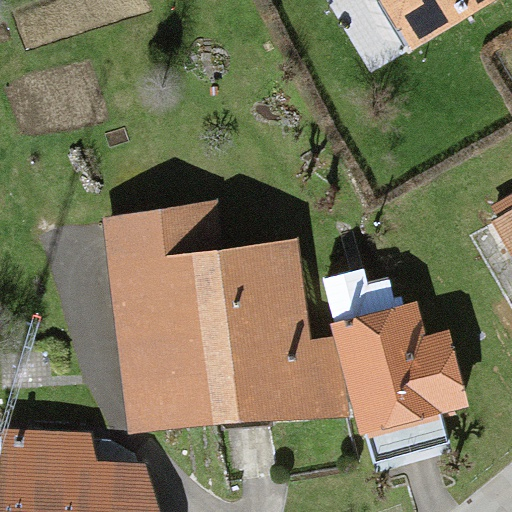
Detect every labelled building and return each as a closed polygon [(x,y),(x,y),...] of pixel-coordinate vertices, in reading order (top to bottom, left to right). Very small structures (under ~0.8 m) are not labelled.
[(377,0),(407,50),(493,0),(377,0)] [(206,208),(96,219),(116,426),(308,408),(292,243),(210,251),(206,208)] [(511,211),(490,223),(511,264),(511,211)] [(417,290),(323,316),(353,425),(447,400),(417,290)] [(154,511),(118,444),(0,433),(0,511),(154,511)]
